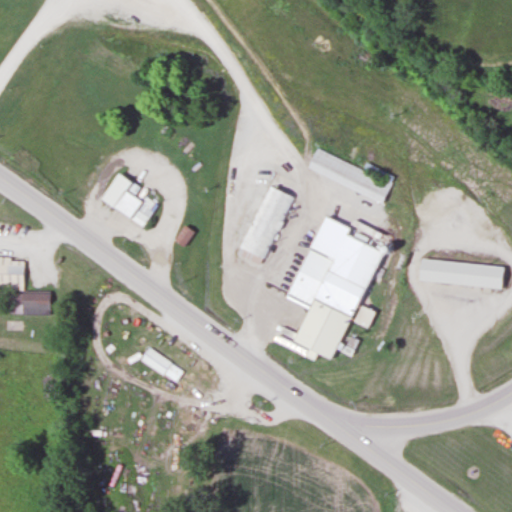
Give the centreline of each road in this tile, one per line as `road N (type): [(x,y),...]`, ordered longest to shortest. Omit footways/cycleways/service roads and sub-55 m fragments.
road 1 (primary): [(0,175),(337,426)]
road 2 (primary): [(337,426),(449,420),(511,390)]
road 3 (primary): [(337,426),(455,511)]
